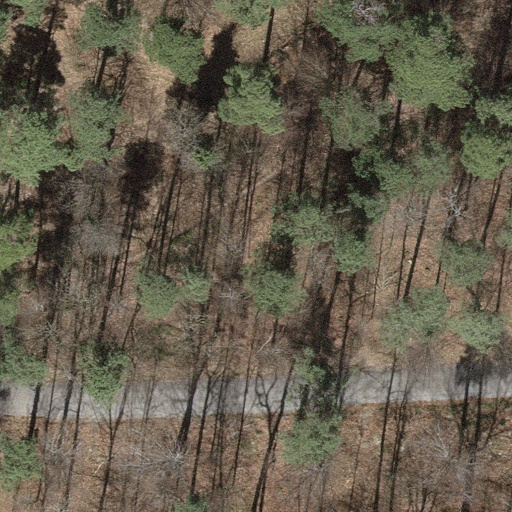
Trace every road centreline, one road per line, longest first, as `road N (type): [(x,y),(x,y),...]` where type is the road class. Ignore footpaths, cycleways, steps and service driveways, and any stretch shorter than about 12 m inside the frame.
road 1 (track): [(0,319),(303,179),(511,70)]
road 2 (track): [(0,391),(117,409),(511,382)]
